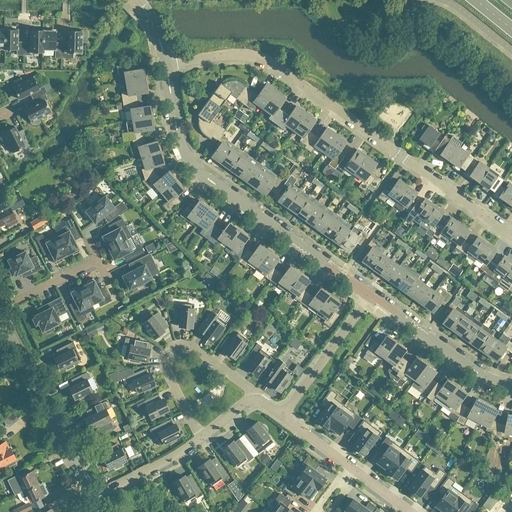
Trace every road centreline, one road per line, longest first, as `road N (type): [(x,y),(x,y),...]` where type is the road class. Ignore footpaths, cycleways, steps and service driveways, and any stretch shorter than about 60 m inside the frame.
road 1 (residential): [(511,235),(270,62),(240,54),(166,63)]
road 2 (tertiary): [(370,296),(189,164),(166,63)]
road 3 (residential): [(92,498),(0,312)]
road 4 (residential): [(201,438),(167,372),(171,354),(195,348),(254,398)]
road 5 (tertiary): [(511,383),(477,373),(370,296)]
road 6 (residential): [(282,415),(370,296)]
road 7 (residential): [(92,498),(201,438)]
